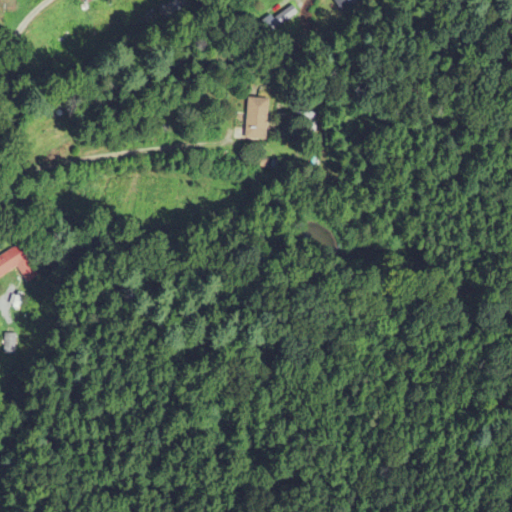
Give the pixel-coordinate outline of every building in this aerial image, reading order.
[(362,0),(333,0),(343,14),(362,0)] [(261,30),(266,37),(297,14),(292,6),(261,30)] [(269,140),(269,99),(248,99),(248,140),(269,140)] [(36,127),(40,135),(66,122),(62,114),(36,127)] [(317,114),(298,114),(298,136),(317,136),(317,114)] [(0,257),(0,278),(19,269),(26,283),(37,277),(22,247),(0,257)]
